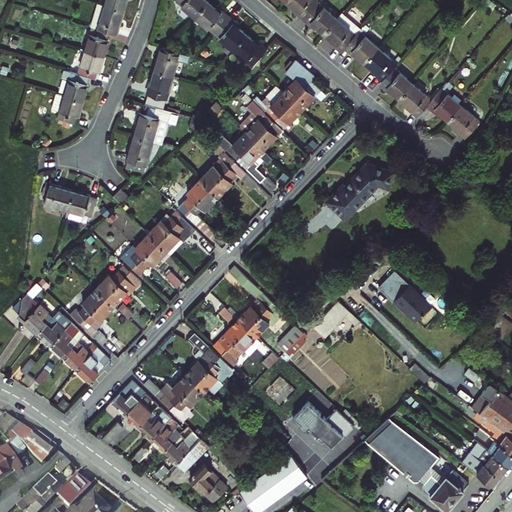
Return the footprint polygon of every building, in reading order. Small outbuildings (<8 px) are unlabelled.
[(106,0),(105,5),(124,10),(126,0),(106,0)] [(207,0),(176,0),(195,16),(209,1),(207,0)] [(317,0),(287,0),(287,1),(297,10),(295,12),(304,19),(319,1),(317,0)] [(219,9),(209,1),(195,16),(214,32),(229,15),(220,7),(219,9)] [(319,1),(304,19),(313,27),(315,25),(325,34),(339,18),(319,1)] [(105,5),(98,3),(91,26),(93,27),(98,28),(105,5)] [(119,25),(124,10),(105,5),(98,28),(111,32),(116,34),(118,25),(119,25)] [(339,18),(325,34),(336,42),(334,44),(343,52),(346,48),(361,31),(363,27),(344,11),(339,18)] [(229,15),(214,32),(234,49),(247,34),(236,25),(238,23),(229,15)] [(109,39),(111,32),(98,28),(93,27),(87,50),(106,56),(110,39),(109,39)] [(356,53),(366,62),(379,47),(361,31),(346,48),(354,56),(356,53)] [(257,42),(247,34),(234,49),(253,66),(268,48),(259,41),(257,42)] [(189,54),(168,48),(161,46),(154,70),(173,75),(178,59),(187,62),(189,54)] [(395,67),(398,63),(379,47),(366,62),(376,70),(374,73),(383,80),(395,67)] [(87,50),(79,74),(90,77),(97,79),(100,72),(101,72),(106,56),(87,50)] [(293,100),(312,80),(314,78),(294,62),(288,68),(297,76),(284,91),(293,100)] [(380,84),(389,92),(391,90),(401,98),(414,83),(412,81),(395,67),(383,80),(380,84)] [(65,95),(84,101),(88,85),(87,85),(90,77),(79,74),(65,70),(63,77),(70,79),(65,95)] [(166,99),(173,75),(154,70),(149,86),(150,86),(148,93),(166,99)] [(322,89),(312,80),(293,100),(302,109),(322,89)] [(433,99),(414,83),(401,98),(411,107),(409,109),(418,116),(427,106),(433,99)] [(433,99),(427,106),(436,113),(438,111),(449,120),(462,105),(443,88),(433,99)] [(275,118),(293,100),(284,91),(271,105),(277,111),(273,116),(275,118)] [(76,123),(78,116),(79,116),(84,101),(65,95),(57,93),(52,109),(58,111),(58,110),(60,110),(58,118),(76,123)] [(302,109),(293,100),(275,118),(285,127),(302,109)] [(459,129),(457,131),(466,139),(481,121),(462,105),(449,120),(459,129)] [(259,117),(245,131),(255,140),(273,121),(262,110),(257,115),(259,117)] [(153,141),(160,117),(139,112),(137,119),(139,119),(134,135),(153,141)] [(166,119),(160,117),(153,141),(160,143),(166,119)] [(264,149),(282,130),(273,121),(255,140),(264,149)] [(214,139),(225,150),(227,148),(237,158),(255,140),(245,131),(233,144),(219,131),(213,138),(214,139)] [(144,172),(153,141),(134,135),(133,135),(126,158),(128,159),(126,166),(144,172)] [(210,187),(235,161),(224,151),(225,150),(214,139),(210,143),(216,149),(215,150),(219,154),(218,154),(221,157),(200,178),(210,187)] [(264,149),(255,140),(237,158),(268,188),(273,183),(251,162),(264,149)] [(257,182),(235,161),(210,187),(219,196),(233,181),(230,178),(236,172),(239,175),(252,187),(257,182)] [(395,172),(369,163),(346,187),(344,185),(329,201),(347,218),(379,184),(389,188),(395,172)] [(230,178),(233,181),(239,175),(236,172),(230,178)] [(187,192),(190,195),(179,206),(185,213),(210,187),(200,178),(187,192)] [(46,202),(68,209),(74,190),(51,183),(46,202)] [(197,212),(202,207),(206,210),(219,196),(210,187),(185,213),(213,239),(219,234),(197,212)] [(180,188),(169,200),(173,204),(185,192),(180,188)] [(113,196),(121,203),(128,197),(121,189),(113,196)] [(92,216),(98,198),(90,195),(74,190),(68,209),(92,216)] [(158,241),(183,215),(176,209),(165,221),(162,218),(148,232),(158,241)] [(167,250),(181,236),(178,233),(184,226),(187,229),(192,224),(183,215),(158,241),(167,250)] [(187,229),(184,226),(178,233),(181,236),(167,250),(171,254),(196,228),(192,224),(187,229)] [(133,267),(158,241),(148,232),(135,247),(133,245),(122,257),(133,267)] [(211,253),(216,248),(205,237),(200,242),(211,253)] [(150,261),(153,264),(167,250),(158,241),(133,267),(135,270),(140,264),(144,268),(150,261)] [(392,244),(386,249),(415,277),(420,272),(392,244)] [(230,271),(234,275),(239,269),(236,265),(230,271)] [(110,273),(97,287),(106,296),(130,270),(128,268),(123,272),(119,269),(113,276),(110,273)] [(248,328),(273,301),(239,269),(234,275),(258,298),(238,319),(248,328)] [(415,321),(432,304),(396,269),(378,287),(402,309),(403,310),(404,309),(408,312),(408,314),(415,321)] [(141,281),(130,270),(106,296),(115,305),(129,290),(130,292),(141,281)] [(171,271),(166,276),(177,286),(182,281),(171,271)] [(36,283),(49,294),(51,292),(38,281),(36,283)] [(40,304),(49,294),(36,283),(27,292),(40,304)] [(97,287),(71,313),(81,322),(106,296),(97,287)] [(40,304),(27,292),(22,297),(20,313),(39,331),(53,316),(44,308),(53,298),(49,294),(40,304)] [(101,319),(115,305),(106,296),(81,322),(103,343),(108,338),(97,327),(103,321),(101,319)] [(344,313),(347,316),(356,325),(361,320),(339,299),(315,326),(324,334),(344,313)] [(248,328),(257,337),(271,322),(273,323),(284,312),(273,301),(248,328)] [(130,318),(135,313),(124,303),(119,308),(130,318)] [(231,322),(236,317),(225,306),(220,311),(231,322)] [(484,326),(495,335),(509,318),(498,308),(484,326)] [(60,309),(53,316),(39,331),(51,343),(72,321),(60,309)] [(344,313),(324,334),(326,337),(347,316),(344,313)] [(223,353),(248,328),(238,319),(225,332),(224,331),(212,343),(223,353)] [(64,355),(85,334),(72,321),(51,343),(64,355)] [(292,345),(305,332),(296,323),(283,337),(292,345)] [(257,337),(248,328),(223,353),(235,364),(240,359),(237,357),(245,349),(249,353),(251,353),(262,342),(257,337)] [(190,337),(206,352),(186,373),(196,382),(221,355),(196,331),(190,337)] [(98,346),(85,334),(64,355),(77,368),(98,346)] [(112,359),(98,346),(77,368),(91,381),(112,359)] [(270,369),(279,359),(273,352),(263,362),(270,369)] [(196,382),(205,391),(219,377),(220,379),(227,371),(226,370),(231,364),(221,355),(196,382)] [(26,374),(35,363),(30,359),(21,370),(26,374)] [(415,362),(410,367),(425,382),(430,376),(415,362)] [(231,371),(238,378),(242,374),(234,367),(231,371)] [(37,379),(42,383),(50,373),(45,369),(37,379)] [(171,408),(196,382),(186,373),(173,386),(169,382),(162,389),(152,380),(147,385),(171,408)] [(265,391),(282,407),(297,390),(281,375),(265,391)] [(126,414),(147,392),(133,380),(113,402),(126,414)] [(205,391),(196,382),(171,408),(179,416),(184,410),(186,412),(193,405),(192,405),(205,391)] [(493,398),(481,412),(511,435),(511,397),(510,396),(491,382),(484,392),(493,398)] [(138,426),(153,411),(156,407),(159,404),(147,392),(126,414),(138,426)] [(294,417),(307,429),(321,414),(308,401),(294,417)] [(159,404),(156,407),(169,420),(170,419),(172,417),(159,404)] [(345,435),(354,424),(337,408),(327,418),(325,415),(313,428),(319,434),(318,435),(323,440),(325,437),(332,444),(343,433),(345,435)] [(165,423),(153,411),(138,426),(151,439),(165,423)] [(511,435),(481,412),(477,417),(498,433),(495,438),(501,442),(511,450),(511,435)] [(3,415),(0,418),(0,429),(12,443),(18,437),(34,456),(42,463),(54,449),(25,426),(5,414),(3,415)] [(464,489),(469,483),(453,469),(445,478),(431,466),(439,457),(391,415),(364,440),(405,474),(407,471),(411,474),(409,477),(414,482),(419,481),(423,476),(427,479),(423,485),(423,489),(448,510),(465,489),(464,489)] [(169,420),(165,423),(151,439),(164,451),(179,434),(180,432),(175,427),(176,425),(170,419),(169,420)] [(122,429),(116,424),(102,439),(108,444),(122,429)] [(200,440),(202,438),(188,424),(186,426),(200,440)] [(177,463),(200,440),(186,426),(184,428),(184,429),(192,437),(188,441),(179,434),(164,451),(177,463)] [(487,440),(491,435),(480,427),(476,432),(487,440)] [(200,440),(177,463),(185,471),(210,446),(202,438),(200,440)] [(495,438),(487,448),(493,452),(501,442),(495,438)] [(478,441),(470,451),(502,475),(510,464),(493,452),(487,448),(478,441)] [(493,452),(510,464),(511,460),(511,450),(501,442),(493,452)] [(150,451),(145,445),(135,456),(140,461),(150,451)] [(0,477),(9,471),(13,469),(15,472),(22,466),(7,446),(0,450),(0,477)] [(502,475),(470,451),(463,461),(494,485),(502,475)] [(292,453),(251,483),(241,490),(257,511),(308,475),(292,453)] [(72,463),(66,457),(55,468),(60,474),(72,463)] [(162,478),(170,471),(164,464),(156,473),(162,478)] [(192,478),(214,500),(228,485),(206,464),(192,478)] [(27,511),(37,511),(55,495),(61,488),(48,475),(16,505),(21,510),(28,504),(38,495),(41,498),(31,508),(27,511)] [(68,508),(87,489),(74,476),(61,488),(55,495),(68,508)] [(28,504),(31,508),(41,498),(38,495),(28,504)] [(105,511),(108,509),(94,495),(78,511),(74,507),(69,511),(105,511)]
